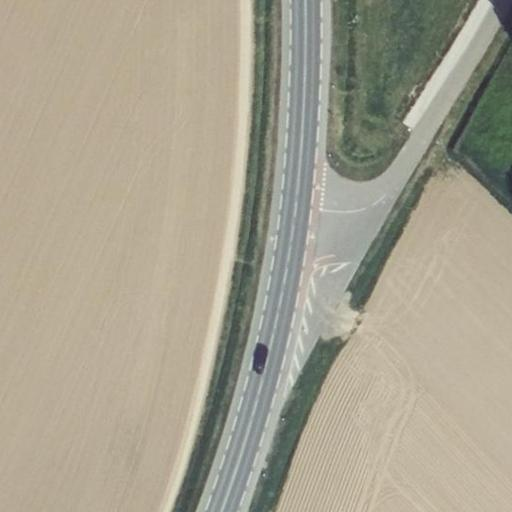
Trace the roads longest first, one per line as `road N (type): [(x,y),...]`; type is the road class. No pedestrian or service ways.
road 1 (unclassified): [(503,0),(386,195),(346,212),(295,208)]
road 2 (secondary): [(295,208),(274,338),(222,511)]
road 3 (secondary): [(304,0),(295,208)]
